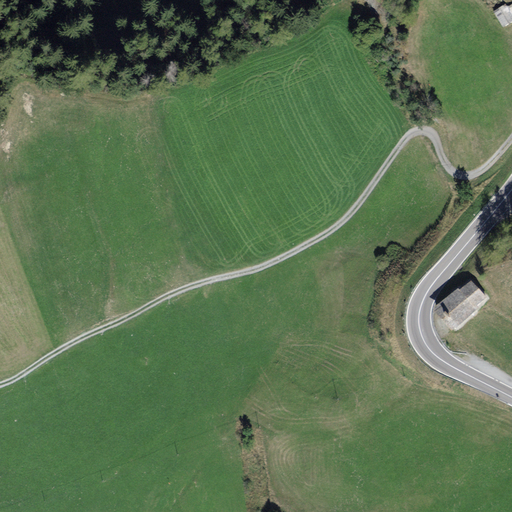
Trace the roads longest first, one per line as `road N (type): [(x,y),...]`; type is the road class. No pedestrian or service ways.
road 1 (track): [(0,377),(118,321),(269,266),(349,218),(415,131),(430,133),(450,169),(469,175),(511,140)]
road 2 (primary): [(511,397),(446,363),(419,325),(430,287),(511,190)]
